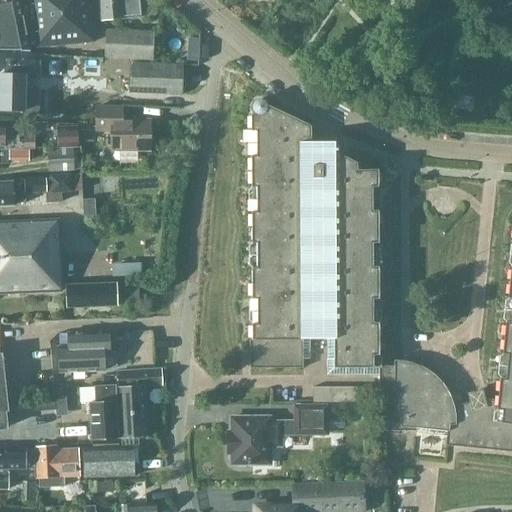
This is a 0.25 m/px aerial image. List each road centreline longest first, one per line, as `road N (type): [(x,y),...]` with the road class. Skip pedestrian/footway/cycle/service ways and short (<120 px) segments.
road 1 (residential): [(511,156),(416,146),(338,115),(276,77),(217,25)]
road 2 (residential): [(181,511),(175,415),(190,286)]
